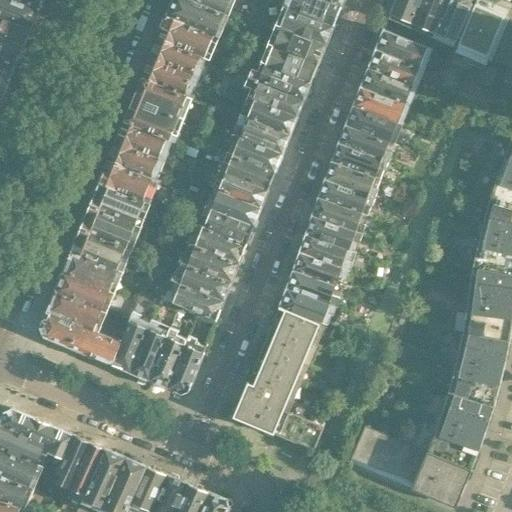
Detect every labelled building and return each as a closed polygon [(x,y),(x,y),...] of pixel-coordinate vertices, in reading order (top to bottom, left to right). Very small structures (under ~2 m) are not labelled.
[(0,0),(0,18),(30,31),(39,10),(15,0),(0,0)] [(43,0),(15,0),(39,10),(43,0)] [(215,36),(225,12),(195,0),(172,0),(167,15),(215,36)] [(195,0),(225,12),(229,0),(195,0)] [(335,24),(343,4),(333,0),(287,0),(286,4),(335,24)] [(411,27),(421,0),(396,0),(389,17),(411,27)] [(431,35),(445,0),(421,0),(411,27),(431,35)] [(462,36),(475,5),(470,3),(471,0),(445,0),(431,35),(453,44),(457,34),(462,36)] [(511,20),(485,9),(487,4),(477,0),(475,5),(462,36),(457,48),(476,56),(477,53),(488,57),(489,59),(511,68),(511,20)] [(335,24),(286,4),(278,23),(328,43),(335,24)] [(209,59),(218,36),(215,36),(167,15),(157,38),(206,58),(209,59)] [(0,57),(17,64),(30,31),(0,18),(0,57)] [(320,63),(328,43),(278,23),(270,43),(320,63)] [(433,50),(427,48),(384,30),(377,48),(426,68),(433,50)] [(206,58),(157,38),(149,58),(198,78),(206,58)] [(311,84),(320,63),(270,43),(262,64),(265,65),(311,84)] [(426,68),(377,48),(370,67),(418,86),(426,68)] [(0,96),(3,98),(17,64),(0,57),(0,96)] [(189,99),(198,78),(149,58),(141,79),(189,99)] [(311,84),(265,65),(262,64),(258,73),(252,71),(249,79),(304,101),(311,84)] [(418,86),(370,67),(363,87),(411,106),(418,86)] [(178,142),(194,101),(189,99),(141,79),(124,120),(172,140),(178,142)] [(304,101),(249,79),(245,88),(254,92),(251,98),(298,118),(304,101)] [(411,106),(363,87),(356,105),(403,124),(411,106)] [(298,118),(251,98),(241,94),(239,100),(246,103),(244,107),(251,110),(249,117),(248,119),(290,136),(298,118)] [(403,124),(356,105),(349,124),(388,139),(396,142),(403,124)] [(290,136),(248,119),(249,117),(241,114),(237,123),(236,126),(239,127),(236,135),(283,155),(290,136)] [(172,140),(124,120),(116,140),(164,160),(172,140)] [(385,148),(388,139),(349,124),(342,141),(388,160),(392,151),(385,148)] [(283,155),(236,135),(233,133),(228,143),(231,145),(228,153),(276,173),(283,155)] [(511,209),(511,138),(503,160),(489,203),(511,209)] [(156,180),(164,160),(116,140),(108,160),(156,180)] [(388,160),(342,141),(335,160),(374,175),(377,166),(385,169),(388,160)] [(276,173),(228,153),(224,162),(222,161),(219,169),(269,190),(276,173)] [(150,203),(159,181),(156,180),(108,160),(99,182),(150,203)] [(370,185),(374,175),(335,160),(328,178),(375,196),(379,188),(370,185)] [(269,190),(219,169),(215,179),(217,180),(214,188),(262,208),(269,190)] [(375,196),(328,178),(321,196),(367,214),(370,205),(372,206),(375,196)] [(142,227),(152,204),(150,203),(99,182),(90,205),(142,227)] [(262,208),(214,188),(210,198),(208,197),(205,205),(255,225),(262,208)] [(362,224),(367,214),(321,196),(314,214),(362,233),(365,225),(362,224)] [(511,275),(511,209),(489,203),(473,268),(511,275)] [(142,227),(90,205),(81,227),(134,248),(142,227)] [(255,225),(205,205),(200,216),(203,216),(200,223),(248,244),(255,225)] [(362,233),(314,214),(307,232),(346,247),(349,238),(359,242),(362,233)] [(248,244),(200,223),(195,235),(191,234),(188,242),(191,243),(240,263),(248,244)] [(125,271),(134,248),(81,227),(72,249),(125,271)] [(353,250),(346,247),(307,232),(301,250),(346,267),(353,250)] [(240,263),(191,243),(187,255),(183,253),(180,261),(184,262),(232,282),(240,263)] [(125,271),(72,249),(63,270),(116,291),(125,271)] [(346,267),(301,250),(294,268),(331,283),(335,274),(342,277),(346,267)] [(232,282),(184,262),(179,272),(176,271),(173,279),(176,281),(224,301),(232,282)] [(328,292),(331,283),(294,268),(287,286),(337,305),(340,297),(328,292)] [(511,327),(511,275),(473,268),(463,333),(509,342),(511,327)] [(116,291),(63,270),(56,290),(108,311),(116,291)] [(224,301),(176,281),(172,291),(163,287),(160,296),(217,321),(224,301)] [(337,305),(287,286),(280,303),(279,307),(320,323),(321,322),(327,324),(331,314),(333,315),(337,305)] [(108,311),(56,290),(47,310),(89,328),(99,332),(108,311)] [(312,343),(320,323),(279,307),(271,326),(312,343)] [(79,351),(89,328),(47,310),(40,328),(43,336),(79,351)] [(128,372),(147,328),(137,324),(140,315),(132,312),(121,341),(111,364),(128,372)] [(148,379),(167,331),(157,327),(158,324),(149,321),(147,328),(128,372),(148,379)] [(304,362),(312,343),(271,326),(263,345),(304,362)] [(167,387),(187,340),(175,335),(177,332),(176,332),(177,330),(169,327),(167,331),(148,379),(167,387)] [(430,327),(428,335),(439,338),(442,330),(430,327)] [(111,364),(121,341),(99,332),(89,328),(79,351),(111,364)] [(494,408),(505,364),(509,342),(463,333),(453,374),(448,394),(494,408)] [(189,391),(206,347),(195,342),(197,340),(188,336),(187,340),(167,387),(181,394),(189,391)] [(296,382),(304,362),(263,345),(255,365),(296,382)] [(396,345),(392,356),(405,360),(408,349),(396,345)] [(288,400),(296,382),(255,365),(247,383),(288,400)] [(324,427),(284,410),(288,400),(247,383),(233,417),(314,451),(324,427)] [(471,471),(494,408),(448,394),(435,434),(427,452),(428,452),(471,471)] [(74,434),(13,408),(5,411),(0,424),(50,445),(48,451),(64,457),(74,434)] [(50,445),(0,424),(0,447),(37,462),(40,453),(46,456),(48,451),(50,445)] [(471,471),(428,452),(427,452),(365,426),(351,460),(415,482),(412,489),(456,507),(471,471)] [(71,489),(90,441),(74,434),(64,457),(58,471),(62,473),(58,484),(71,489)] [(86,496),(106,448),(90,441),(71,489),(86,496)] [(43,465),(37,462),(0,447),(0,472),(35,486),(43,465)] [(104,509),(126,456),(106,448),(86,496),(84,501),(104,509)] [(125,511),(126,509),(145,465),(126,456),(104,509),(110,511),(125,511)] [(133,511),(150,511),(166,474),(145,465),(126,509),(133,511)] [(35,486),(0,472),(0,498),(21,507),(25,509),(35,486)] [(175,511),(187,482),(166,474),(150,511),(175,511)] [(199,511),(209,491),(187,482),(175,511),(199,511)] [(227,511),(230,507),(227,499),(209,491),(199,511),(227,511)] [(26,511),(27,510),(25,509),(21,507),(0,498),(0,511),(26,511)]
